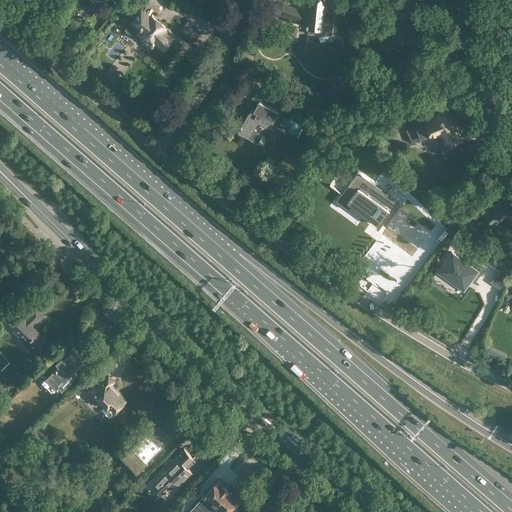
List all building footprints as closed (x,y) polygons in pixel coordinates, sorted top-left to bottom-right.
[(143,10),(141,9),(132,20),(141,28),(138,32),(141,35),(142,36),(143,37),(146,40),(147,41),(149,41),(152,43),(155,39),(165,47),(174,35),(165,28),(166,26),(152,15),(151,16),(148,14),(152,7),(159,10),(162,0),(161,0),(144,0),(143,4),(145,5),(143,10)] [(283,4),(279,14),(300,22),(306,23),(306,26),(307,26),(307,27),(308,27),(307,33),(321,35),(321,31),(331,31),(332,25),(329,25),(331,15),(323,14),(324,4),(328,4),(328,0),(310,0),(309,7),(308,6),(305,13),(283,4)] [(388,18),(386,32),(392,33),(391,41),(404,42),(414,43),(415,37),(416,34),(415,34),(416,21),(407,20),(407,17),(402,16),(402,20),(394,19),(388,18)] [(248,113),(238,133),(243,136),(249,139),(258,144),(263,133),(255,128),(253,127),(257,121),(283,136),(285,133),(270,125),(272,121),(273,122),(278,112),(259,101),(253,111),(251,110),(249,114),(248,113)] [(447,114),(444,109),(432,116),(434,119),(407,130),(411,143),(436,133),(445,147),(450,144),(451,146),(463,138),(454,125),(456,124),(449,113),(447,114)] [(356,165),(339,190),(351,198),(352,196),(387,220),(403,197),(356,165)] [(494,203),(490,208),(482,201),(474,209),(483,217),(484,215),(495,226),(496,225),(501,220),(500,220),(506,214),(503,211),(508,206),(511,209),(511,207),(511,199),(505,192),(497,201),(495,204),(494,203)] [(483,229),(478,225),(472,233),(477,237),(483,229)] [(446,249),(439,258),(445,262),(440,268),(448,274),(445,277),(457,285),(459,281),(463,284),(464,282),(465,283),(468,279),(470,280),(477,271),(452,253),(446,249)] [(13,331),(34,352),(45,340),(32,326),(43,315),(36,308),(25,319),(24,318),(19,323),(9,313),(1,321),(11,332),(13,331)] [(56,387),(84,359),(75,350),(64,360),(62,358),(57,363),(60,365),(47,378),(56,387)] [(125,402),(109,386),(113,383),(108,377),(97,388),(94,385),(88,390),(105,407),(102,411),(109,418),(125,402)] [(72,384),(66,389),(71,394),(77,388),(72,384)] [(171,435),(160,424),(149,435),(147,433),(133,446),(132,445),(121,455),(138,473),(148,462),(147,461),(161,447),(160,446),(171,435)] [(166,497),(192,471),(188,467),(195,460),(184,448),(172,460),(174,462),(152,483),(166,497)] [(219,479),(188,511),(208,511),(212,508),(214,510),(217,506),(224,511),(234,511),(238,508),(235,506),(237,506),(240,503),(240,500),(239,499),(239,498),(219,479)] [(173,493),(167,500),(172,505),(179,498),(173,493)]
